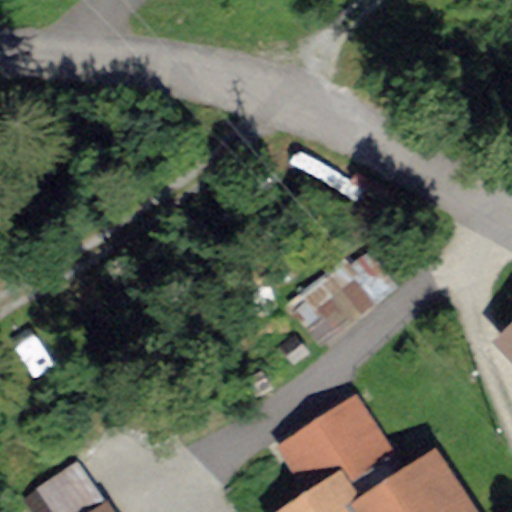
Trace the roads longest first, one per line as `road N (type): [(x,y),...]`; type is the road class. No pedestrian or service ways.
road 1 (track): [(288,94),(195,181),(0,310)]
road 2 (unclassified): [(288,94),(130,60),(0,52)]
road 3 (residential): [(511,212),(288,94)]
road 4 (track): [(288,94),(373,0)]
